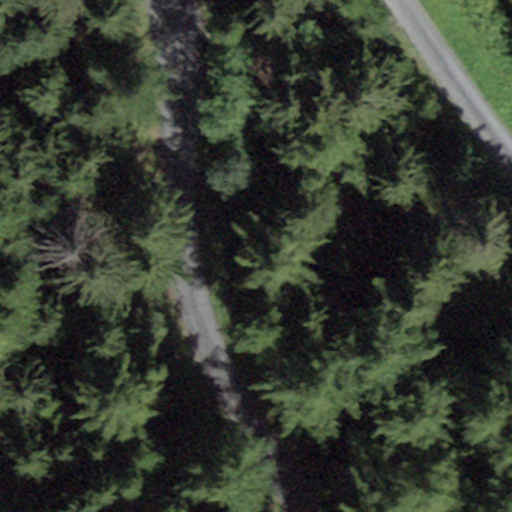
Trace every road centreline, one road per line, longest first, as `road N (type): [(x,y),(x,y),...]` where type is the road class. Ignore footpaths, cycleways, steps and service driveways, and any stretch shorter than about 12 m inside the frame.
road 1 (track): [(308,511),(229,378),(192,288),(175,78),(158,0)]
road 2 (track): [(398,0),(511,158)]
